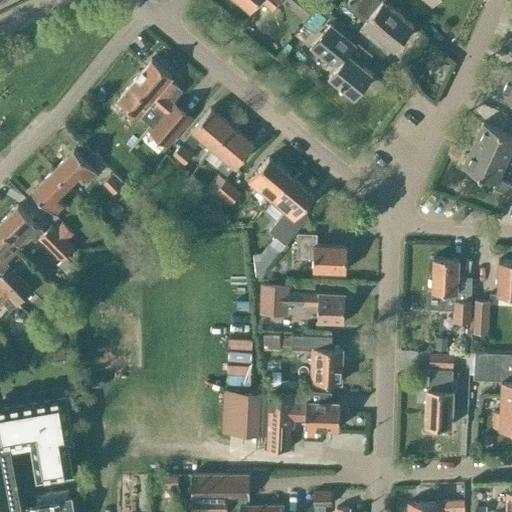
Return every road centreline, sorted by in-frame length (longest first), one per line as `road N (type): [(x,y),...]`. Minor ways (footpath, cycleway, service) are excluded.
road 1 (residential): [(392,219),(148,15)]
road 2 (residential): [(380,476),(392,219)]
road 3 (residential): [(392,219),(495,0)]
road 4 (residential): [(0,165),(148,15)]
road 5 (residential): [(380,476),(511,468)]
road 6 (residential): [(511,227),(392,219)]
